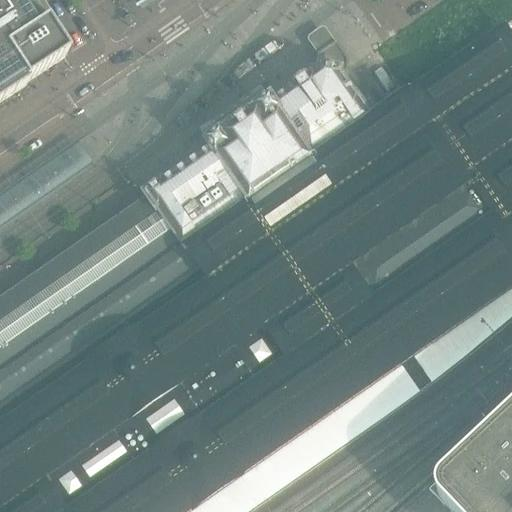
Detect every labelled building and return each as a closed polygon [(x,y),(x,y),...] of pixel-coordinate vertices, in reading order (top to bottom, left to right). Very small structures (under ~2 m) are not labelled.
[(57,61),(17,0),(0,0),(0,103),(11,96),(20,88),(29,82),(56,64),(57,64),(57,61)] [(0,511),(270,511),(291,498),(419,402),(511,329),(511,38),(505,28),(184,251),(160,265),(0,375),(0,511)] [(184,251),(235,215),(252,203),(259,214),(273,204),(272,204),(270,205),(264,196),(266,195),(265,194),(371,120),(370,120),(356,98),(355,99),(340,77),(340,73),(343,74),(346,75),(348,62),(339,49),(335,44),(317,57),(316,64),(315,69),(317,70),(317,69),(321,70),(320,73),(315,76),(314,74),(287,92),(288,94),(274,104),(271,101),(263,107),(257,110),(258,112),(257,112),(258,113),(257,113),(259,115),(249,122),(248,120),(247,120),(245,121),(245,122),(247,124),(237,131),(236,128),(235,128),(233,129),(233,130),(235,132),(225,139),(223,137),(222,137),(221,136),(207,145),(212,151),(163,185),(162,184),(145,195),(148,200),(144,203),(145,205),(0,306),(0,375),(160,265),(140,237),(163,221),(184,251)] [(511,511),(511,413),(429,492),(447,511),(511,511)] [(416,511),(447,511),(434,498),(416,511)]
